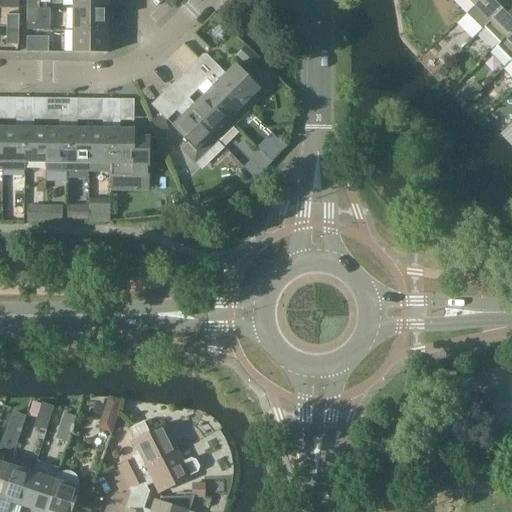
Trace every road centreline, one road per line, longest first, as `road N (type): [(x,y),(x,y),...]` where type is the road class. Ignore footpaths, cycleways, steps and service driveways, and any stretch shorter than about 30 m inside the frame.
road 1 (tertiary): [(0,315),(261,313)]
road 2 (residential): [(317,261),(317,0)]
road 3 (residential): [(202,0),(158,43),(103,75),(0,72)]
road 4 (residential): [(316,511),(318,370)]
road 5 (tertiary): [(511,313),(370,314)]
